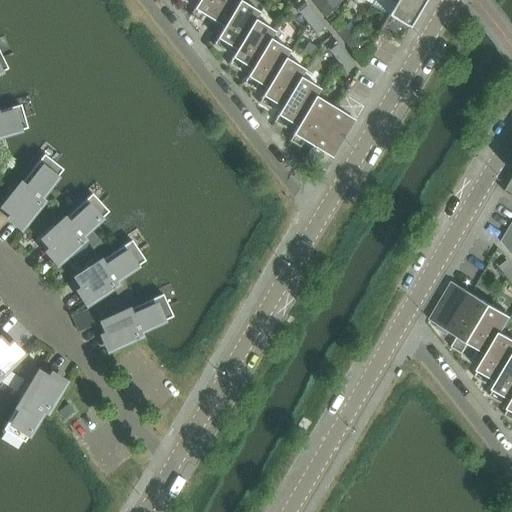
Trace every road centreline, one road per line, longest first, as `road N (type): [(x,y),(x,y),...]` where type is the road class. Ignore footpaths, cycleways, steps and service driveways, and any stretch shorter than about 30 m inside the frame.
road 1 (residential): [(319,220),(172,467)]
road 2 (residential): [(319,220),(145,0)]
road 3 (residential): [(451,0),(319,220)]
road 4 (residential): [(392,337),(511,138)]
road 5 (residential): [(289,511),(392,337)]
road 6 (residential): [(120,405),(0,253)]
road 7 (residential): [(511,467),(428,362),(392,337)]
